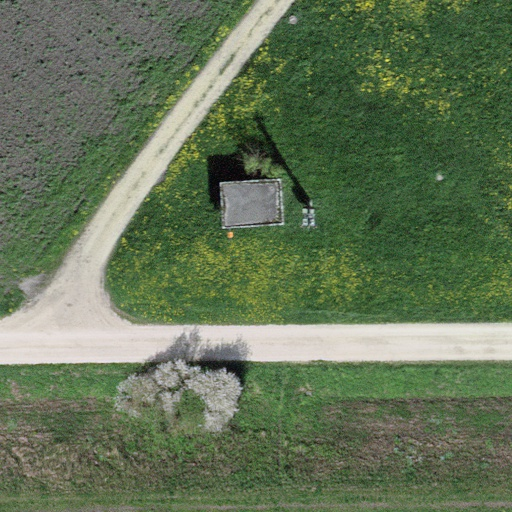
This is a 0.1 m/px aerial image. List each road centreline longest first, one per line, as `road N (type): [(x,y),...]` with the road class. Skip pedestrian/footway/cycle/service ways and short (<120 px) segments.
road 1 (track): [(0,355),(511,356)]
road 2 (track): [(42,355),(89,243),(282,0)]
road 3 (track): [(305,511),(511,509)]
